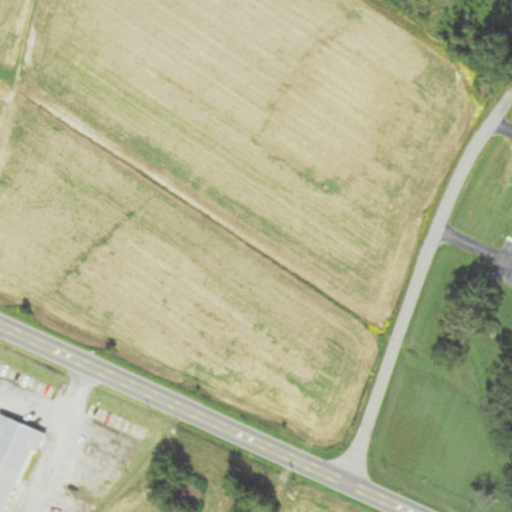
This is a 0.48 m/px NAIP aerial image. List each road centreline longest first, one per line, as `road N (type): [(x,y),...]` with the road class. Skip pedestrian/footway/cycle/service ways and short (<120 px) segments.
road 1 (secondary): [(0,324),(417,511)]
road 2 (residential): [(349,479),(434,238),(471,159),(511,98)]
